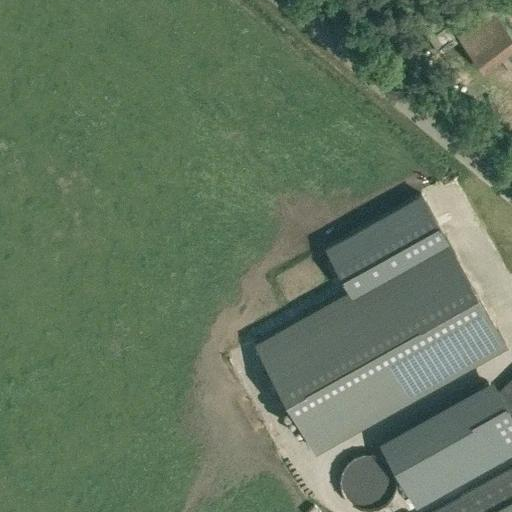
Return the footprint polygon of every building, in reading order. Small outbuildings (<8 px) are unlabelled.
[(511,50),(511,33),(494,9),(458,35),(484,71),(511,50)] [(350,288),(255,341),(315,448),(504,342),(421,192),(326,245),(350,288)] [(511,378),(503,387),(511,396),(511,378)] [(498,390),(465,408),(490,452),(511,440),(511,396),(503,387),(502,386),(498,390)] [(390,497),(395,488),(396,479),(395,469),(389,460),(382,454),(372,451),(362,451),(353,454),(345,461),(340,470),(339,479),(341,489),(346,498),(354,504),(363,507),(373,507),(382,504),(390,497)] [(511,511),(511,468),(429,511),(511,511)]
